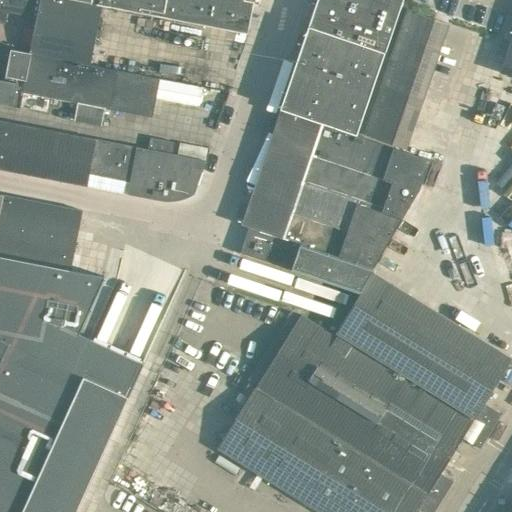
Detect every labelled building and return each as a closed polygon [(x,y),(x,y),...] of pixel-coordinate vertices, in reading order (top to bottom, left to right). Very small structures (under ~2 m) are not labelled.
[(0,0),(0,18),(1,19),(3,8),(33,13),(27,49),(85,59),(96,2),(92,1),(88,0),(0,0)] [(367,0),(310,0),(295,43),(372,69),(392,8),(367,0)] [(367,0),(392,8),(394,0),(367,0)] [(401,2),(359,128),(403,143),(445,17),(401,2)] [(511,17),(505,38),(495,66),(511,71),(511,17)] [(295,43),(275,104),(316,118),(317,118),(351,129),(372,69),(295,43)] [(0,77),(0,101),(16,104),(19,88),(73,98),(70,115),(97,121),(101,103),(104,104),(140,111),(148,112),(155,72),(148,71),(112,64),(85,59),(27,49),(7,46),(1,77),(0,77)] [(0,166),(82,182),(125,190),(157,196),(165,196),(172,195),(176,194),(179,192),(182,191),(184,190),(187,189),(189,188),(192,177),(200,156),(173,151),(167,150),(144,145),(0,118),(0,166)] [(316,118),(308,144),(416,181),(424,154),(351,129),(317,118),(316,118)] [(306,149),(297,175),(398,210),(407,194),(412,185),(414,186),(416,181),(308,144),(306,149)] [(296,179),(287,204),(382,237),(398,210),(297,175),(296,179)] [(0,251),(66,264),(77,204),(0,189),(0,251)] [(287,204),(277,232),(367,264),(382,237),(287,204)] [(234,247),(270,260),(354,288),(366,267),(367,264),(277,232),(243,220),(234,247)] [(0,511),(69,511),(139,357),(75,328),(92,290),(101,271),(66,264),(0,251),(0,511)] [(369,269),(333,326),(469,411),(505,354),(369,269)] [(253,379),(215,441),(328,511),(406,511),(412,503),(426,511),(434,499),(449,475),(435,467),(468,415),(297,309),(281,335),(270,328),(243,373),(253,379)]
